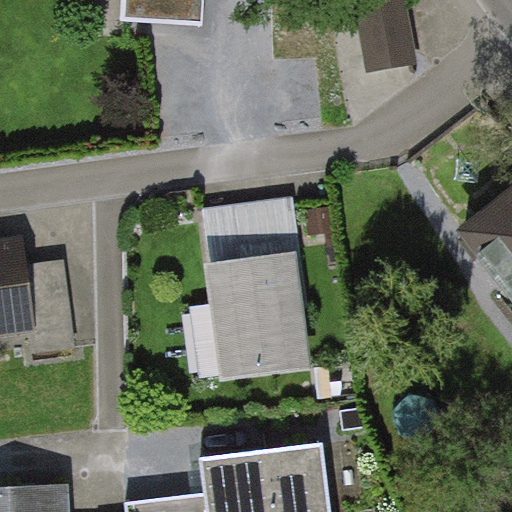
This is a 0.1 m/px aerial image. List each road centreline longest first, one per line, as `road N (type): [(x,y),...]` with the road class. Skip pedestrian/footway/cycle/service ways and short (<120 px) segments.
road 1 (residential): [(511,43),(395,134),(336,150),(109,177)]
road 2 (residential): [(109,177),(109,460)]
